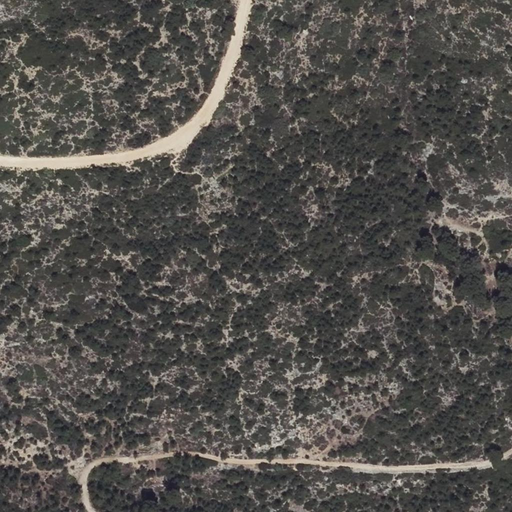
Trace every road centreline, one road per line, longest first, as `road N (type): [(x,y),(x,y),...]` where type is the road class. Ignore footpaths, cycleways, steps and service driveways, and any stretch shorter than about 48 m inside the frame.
road 1 (track): [(511,453),(438,472),(206,456),(108,460),(89,470),(83,492),(92,511)]
road 2 (track): [(0,162),(78,166),(182,140),(211,104),(245,0)]
